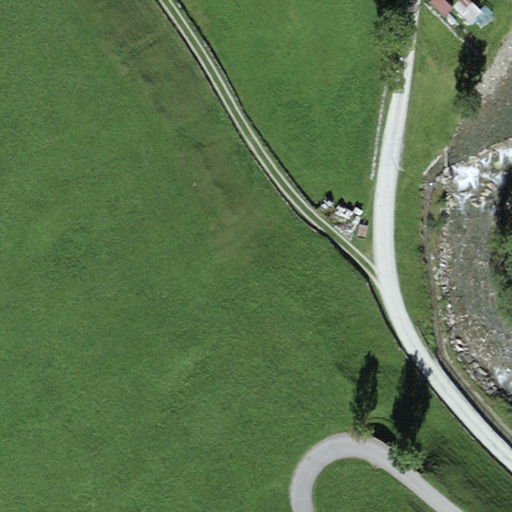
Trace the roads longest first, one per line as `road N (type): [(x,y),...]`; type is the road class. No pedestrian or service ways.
road 1 (track): [(511,460),(428,373),(384,284),(380,241),(410,0)]
road 2 (track): [(384,284),(274,175),(163,0)]
road 3 (unclassified): [(304,511),(301,492),(312,466),(358,448),(388,457),(449,511)]
